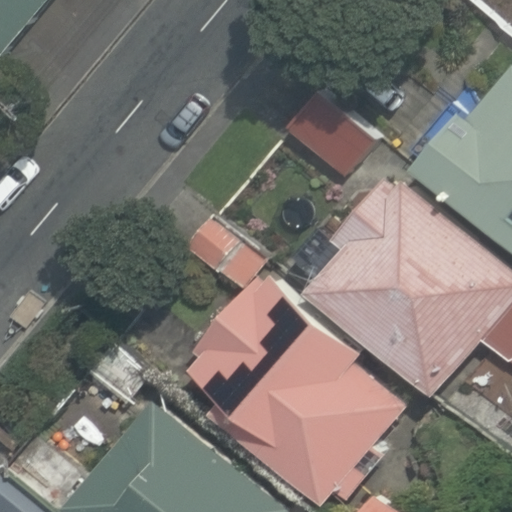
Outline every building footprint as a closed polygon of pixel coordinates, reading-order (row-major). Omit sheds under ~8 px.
[(51,0),(0,0),(0,45),(10,54),(51,0)] [(511,55),(508,52),(418,154),(511,235),(511,55)] [(372,134),(321,86),(283,130),(335,176),(372,134)] [(511,356),(511,258),(406,166),(306,280),(461,415),(511,356)] [(224,216),(198,251),(235,279),(262,245),(224,216)] [(409,393),(268,272),(188,377),(327,502),(409,393)] [(297,511),(301,508),(157,391),(69,499),(84,511),(297,511)] [(56,511),(7,471),(0,478),(0,511),(56,511)]
